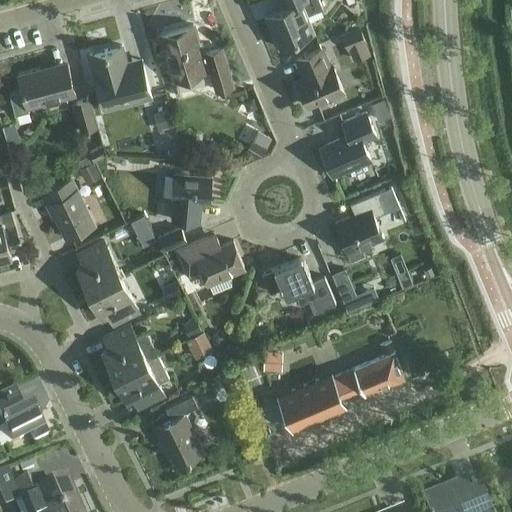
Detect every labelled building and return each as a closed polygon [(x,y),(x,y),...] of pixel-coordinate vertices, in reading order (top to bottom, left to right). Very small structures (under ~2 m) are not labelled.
[(306,14),(322,7),(319,0),(286,0),(289,5),(265,14),(279,46),(314,31),(306,14)] [(217,90),(232,85),(221,47),(201,53),(193,23),(160,33),(173,79),(210,68),(217,90)] [(354,58),(368,52),(363,40),(364,39),(359,26),(342,33),(347,47),(349,46),(354,58)] [(90,53),(99,87),(116,83),(121,103),(149,95),(142,68),(129,72),(121,44),(90,53)] [(308,105),(343,90),(332,64),(329,66),(321,47),(297,57),(305,76),(297,79),(308,105)] [(39,67),(17,73),(22,89),(9,92),(15,113),(29,110),(27,106),(75,93),(67,64),(40,71),(39,67)] [(97,126),(89,98),(73,102),(81,131),(97,126)] [(362,140),(375,135),(365,111),(342,121),(348,134),(321,146),(333,174),(370,158),(362,140)] [(261,151),(271,133),(257,125),(247,144),(261,151)] [(93,159),(104,154),(101,145),(89,151),(93,159)] [(209,201),(211,175),(173,172),(171,198),(173,198),(171,219),(199,221),(201,200),(209,201)] [(66,236),(95,222),(78,188),(77,188),(71,177),(44,190),(49,201),(48,202),(50,207),(51,206),(66,236)] [(390,185),(376,191),(350,202),(355,213),(334,222),(347,251),(383,236),(374,215),(398,205),(390,185)] [(0,256),(9,254),(6,243),(18,240),(10,208),(0,211),(0,218),(0,219),(0,256)] [(157,236),(163,251),(187,241),(180,225),(157,236)] [(207,280),(244,265),(233,239),(212,248),(207,235),(177,248),(188,273),(201,268),(207,280)] [(77,266),(89,290),(121,274),(104,239),(78,252),(84,263),(77,266)] [(401,249),(390,253),(402,283),(413,278),(401,249)] [(314,310),(335,301),(324,275),(312,280),(302,257),(300,256),(262,272),(270,291),(282,286),(285,295),(294,291),(299,303),(309,299),(314,310)] [(355,289),(345,264),(332,269),(347,306),(378,294),(373,282),(355,289)] [(121,274),(89,290),(101,314),(107,311),(113,322),(138,309),(121,274)] [(103,349),(115,374),(157,353),(146,329),(135,334),(130,322),(104,335),(109,346),(103,349)] [(211,350),(202,332),(187,339),(196,357),(211,350)] [(364,392),(403,376),(388,339),(379,343),(383,354),(331,376),(329,371),(277,393),(291,426),(343,405),(340,397),(362,387),(364,392)] [(282,348),(264,347),(263,366),(281,367),(282,348)] [(157,353),(115,374),(126,398),(133,394),(138,406),(164,393),(158,381),(169,376),(157,353)] [(0,415),(13,442),(28,435),(32,443),(48,435),(34,406),(22,412),(17,401),(21,399),(15,387),(0,394),(0,415)] [(184,410),(197,404),(192,393),(165,406),(170,417),(154,425),(174,466),(204,452),(184,410)] [(37,475),(14,485),(0,490),(0,498),(3,505),(20,497),(25,510),(42,503),(45,511),(62,511),(78,506),(67,480),(43,490),(37,475)] [(430,511),(490,511),(485,499),(474,503),(465,481),(439,492),(440,495),(426,501),(430,511)]
